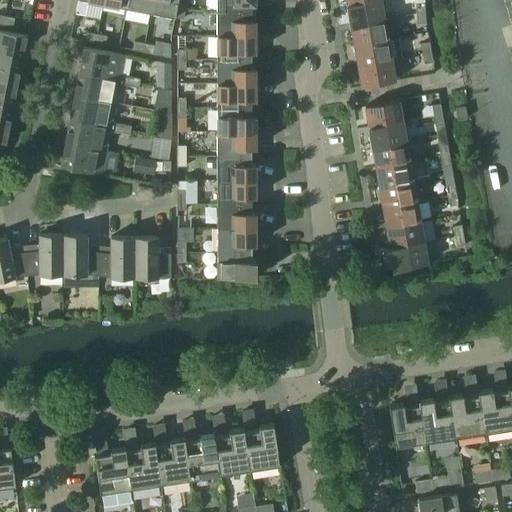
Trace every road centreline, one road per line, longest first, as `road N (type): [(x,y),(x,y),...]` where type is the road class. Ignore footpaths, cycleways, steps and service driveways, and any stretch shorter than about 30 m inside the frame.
road 1 (residential): [(308,0),(318,55),(306,103),(327,274)]
road 2 (residential): [(46,415),(80,423),(310,385)]
road 3 (residential): [(63,0),(23,187)]
road 4 (residential): [(349,381),(511,354)]
road 5 (residential): [(17,215),(174,202)]
road 6 (residential): [(380,511),(363,404),(349,381)]
road 7 (residential): [(310,385),(298,413),(313,511)]
